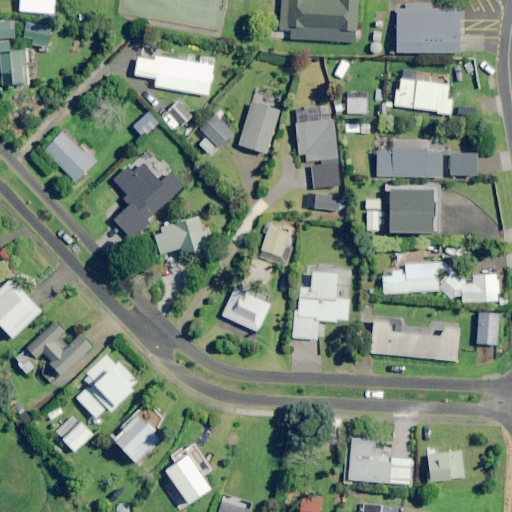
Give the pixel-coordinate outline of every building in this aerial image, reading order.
[(55,0),(20,0),(19,12),(54,15),(55,0)] [(357,0),(281,0),(279,38),(355,43),(357,0)] [(464,10),(397,9),(395,51),(462,53),(464,10)] [(0,39),(15,38),(14,22),(0,22),(0,39)] [(26,24),(23,45),(39,48),(38,53),(48,54),(52,28),(26,24)] [(10,54),(9,43),(0,43),(0,71),(0,72),(2,86),(30,83),(27,52),(10,54)] [(202,65),(159,58),(154,87),(209,96),(214,61),(203,60),(202,65)] [(359,63),(338,63),(338,76),(358,77),(359,63)] [(368,115),(368,98),(348,97),(348,102),(336,101),(335,114),(368,115)] [(252,98),(238,142),(266,151),(280,107),(252,98)] [(339,187),(333,108),(327,109),(327,106),(317,106),(317,110),(297,111),(300,162),(312,161),(314,189),(339,187)] [(158,124),(148,113),(133,128),(144,138),(158,124)] [(206,138),(200,144),(209,154),(215,148),(218,150),(234,134),(217,117),(201,133),(206,138)] [(359,125),(345,125),(345,133),(360,133),(359,125)] [(86,151),(66,130),(45,150),(76,183),(97,163),(86,151)] [(431,141),(386,141),(386,148),(377,148),(376,177),(442,178),(442,150),(431,150),(431,141)] [(478,176),(477,153),(450,153),(450,176),(478,176)] [(150,220),(184,187),(171,174),(162,183),(145,165),(135,175),(127,167),(112,181),(128,197),(122,202),(127,207),(114,220),(132,238),(150,220)] [(440,234),(441,192),(391,191),(390,233),(440,234)] [(340,196),(316,194),(315,210),(339,211),(340,196)] [(380,210),(380,201),(366,200),(366,210),(380,210)] [(378,212),(367,212),(367,231),(378,231),(378,212)] [(209,247),(199,217),(161,230),(162,234),(154,237),(161,256),(181,248),(184,255),(209,247)] [(289,233),(269,227),(259,259),(287,267),(293,247),(286,245),(289,233)] [(448,297),(450,298),(463,297),(463,303),(499,302),(498,276),(458,277),(446,264),(437,264),(406,266),(406,271),(392,271),(392,277),(383,278),(383,294),(439,292),(437,269),(442,269),(448,275),(446,276),(445,278),(444,279),(443,281),(442,282),(442,284),(441,286),(442,288),(442,290),(443,291),(444,293),(445,294),(446,296),(448,297)] [(193,289),(187,270),(174,274),(181,293),(193,289)] [(350,275),(310,273),(309,289),(300,288),(299,311),(295,311),(294,339),(318,340),(319,322),(348,323),(349,300),(350,275)] [(42,312),(12,280),(0,291),(0,325),(13,340),(42,312)] [(271,305),(235,289),(223,316),(259,333),(271,305)] [(499,315),(479,314),(477,344),(497,346),(499,315)] [(445,323),(430,322),(429,329),(389,325),(389,323),(373,322),(371,354),(456,361),(459,325),(445,323)] [(65,333),(55,323),(37,341),(32,336),(23,344),(33,355),(37,351),(62,377),(93,348),(81,335),(68,347),(60,338),(65,333)] [(116,365),(107,356),(83,378),(91,386),(77,399),(97,419),(107,409),(111,413),(141,385),(119,362),(116,365)] [(39,403),(32,398),(21,414),(28,418),(39,403)] [(163,414),(149,401),(124,428),(126,430),(116,440),(138,461),(161,436),(154,428),(163,414)] [(82,423),(80,426),(72,417),(56,432),(65,443),(75,453),(93,436),(82,423)] [(353,436),(350,478),(410,483),(412,459),(393,457),(392,461),(386,461),(387,455),(375,454),(372,450),(373,438),(353,436)] [(431,481),(464,477),(461,449),(428,453),(431,481)] [(165,468),(188,501),(211,486),(188,453),(165,468)] [(302,493),(299,511),(319,511),(322,495),(302,493)] [(217,511),(248,511),(250,509),(221,500),(217,511)]
